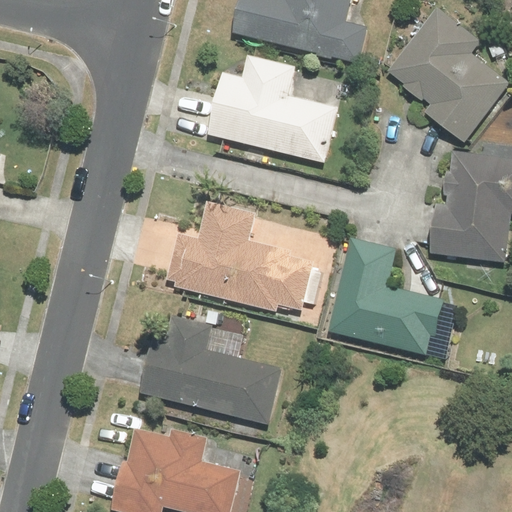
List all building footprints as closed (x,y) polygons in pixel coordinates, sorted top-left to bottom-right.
[(249,0),(241,35),(367,65),(375,28),(355,23),(360,0),(249,0)] [(444,9),(397,73),(414,85),(411,89),(430,103),(432,100),(438,105),(431,114),(473,145),(511,93),(511,78),(481,55),(490,43),(444,9)] [(232,73),(216,137),(334,165),(348,109),(298,97),(305,68),(258,57),(253,78),(232,73)] [(0,207),(7,180),(0,178),(0,169),(6,171),(11,152),(0,148),(0,140),(3,128),(0,123),(0,207)] [(443,212),(438,256),(511,265),(511,263),(511,159),(461,153),(459,172),(455,172),(450,213),(443,212)] [(183,284),(182,290),(285,315),(287,307),(310,313),(323,262),(300,257),(301,252),(259,242),(265,215),(215,202),(206,239),(186,234),(174,282),(183,284)] [(406,250),(360,239),(337,333),(434,357),(439,337),(446,339),(455,302),(396,287),(406,250)] [(162,340),(148,395),(277,427),(291,370),(216,351),(222,327),(181,317),(174,343),(162,340)] [(133,462),(120,511),(169,511),(171,508),(187,511),(239,511),(249,471),(212,463),(218,439),(181,430),(179,437),(144,429),(136,462),(133,462)]
